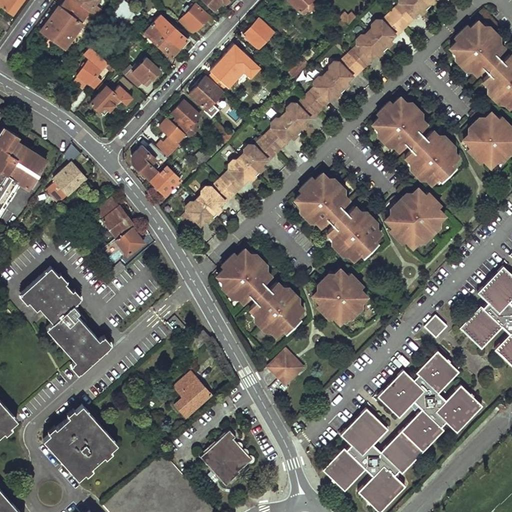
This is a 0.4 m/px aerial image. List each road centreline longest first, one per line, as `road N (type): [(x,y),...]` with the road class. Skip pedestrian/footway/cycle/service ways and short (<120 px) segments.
road 1 (tertiary): [(105,158),(153,217),(288,448)]
road 2 (residential): [(288,448),(511,222)]
road 3 (residential): [(105,158),(251,0)]
road 4 (tertiary): [(0,82),(105,158)]
